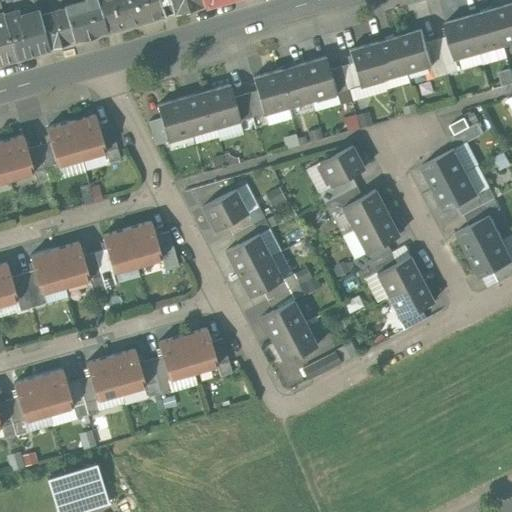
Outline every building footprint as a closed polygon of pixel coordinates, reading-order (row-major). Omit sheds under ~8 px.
[(0,0),(0,6),(2,13),(15,10),(12,0),(0,0)] [(45,0),(31,0),(37,11),(38,15),(50,11),(49,8),(45,0)] [(94,0),(78,0),(64,4),(65,7),(74,40),(104,32),(94,0)] [(129,0),(94,0),(104,32),(136,22),(129,0)] [(157,0),(129,0),(136,22),(163,15),(157,0)] [(201,0),(169,0),(172,12),(202,3),(201,0)] [(511,3),(493,9),(504,45),(511,42),(511,3)] [(50,11),(38,15),(48,47),(74,40),(65,7),(50,11)] [(493,9),(469,16),(480,52),(504,45),(493,9)] [(37,11),(17,17),(15,10),(2,13),(15,57),(48,47),(38,15),(37,11)] [(2,13),(0,14),(0,61),(15,57),(2,13)] [(469,16),(445,23),(448,36),(455,59),(480,52),(469,16)] [(422,29),(397,36),(408,73),(432,66),(422,29)] [(397,36),(373,43),(384,80),(408,73),(397,36)] [(455,59),(448,36),(437,39),(447,74),(458,70),(455,59)] [(373,43),(349,50),(359,86),(359,87),(384,80),(373,43)] [(326,57),(301,64),(311,100),(336,93),(329,70),(326,57)] [(301,64),(277,71),(288,107),(311,100),(301,64)] [(352,64),(341,67),(347,89),(359,86),(352,64)] [(341,67),(329,70),(336,93),(347,90),(347,89),(341,67)] [(277,71),(253,78),(256,91),(263,114),(288,107),(277,71)] [(230,84),(205,91),(215,128),(240,121),(233,98),(230,84)] [(205,91),(181,98),(192,134),(215,128),(205,91)] [(256,91),(245,94),(251,117),(263,114),(256,91)] [(245,94),(233,98),(240,121),(251,117),(245,94)] [(181,98),(157,105),(160,118),(167,141),(192,134),(181,98)] [(95,115),(70,122),(81,158),(105,151),(95,115)] [(160,118),(149,122),(155,145),(167,141),(160,118)] [(464,118),(450,125),(455,135),(469,127),(464,118)] [(70,122),(46,129),(50,143),(56,165),(81,158),(70,122)] [(110,125),(100,129),(109,163),(120,160),(110,125)] [(23,135),(0,141),(0,148),(9,179),(33,172),(27,149),(23,135)] [(50,143),(38,146),(48,181),(60,177),(56,165),(50,143)] [(351,145),(318,163),(330,186),(351,175),(364,168),(351,145)] [(38,146),(27,149),(33,172),(37,184),(48,181),(38,146)] [(0,181),(9,179),(0,148),(0,181)] [(466,171),(455,149),(421,166),(433,189),(466,171)] [(466,171),(433,189),(445,211),(457,205),(478,194),(466,171)] [(330,186),(319,192),(324,203),(356,186),(351,175),(330,186)] [(356,186),(324,203),(330,213),(341,207),(361,197),(356,186)] [(478,194),(457,205),(463,215),(494,199),(489,188),(478,194)] [(235,189),(201,207),(214,230),(226,224),(247,213),(235,189)] [(361,197),(341,207),(353,230),(386,212),(375,190),(361,197)] [(494,199),(463,215),(469,226),(489,215),(500,210),(494,199)] [(386,212),(353,230),(365,253),(385,242),(398,235),(386,212)] [(247,213),(226,224),(232,234),(253,223),(248,213),(247,213)] [(469,226),(456,233),(468,255),(501,238),(489,215),(469,226)] [(253,223),(232,234),(237,245),(258,234),(269,228),(264,218),(253,223)] [(151,221),(126,228),(136,265),(161,258),(155,236),(151,221)] [(126,228),(101,235),(105,250),(112,272),(136,265),(126,228)] [(168,232),(155,236),(161,258),(164,270),(178,266),(168,232)] [(237,245),(225,252),(237,274),(270,257),(258,234),(237,245)] [(511,258),(501,238),(468,255),(479,278),(492,271),(511,260),(511,258)] [(78,242),(54,249),(64,285),(89,278),(83,256),(78,242)] [(365,253),(353,259),(359,269),(390,253),(391,252),(385,242),(365,253)] [(54,249),(29,256),(33,270),(40,292),(64,285),(54,249)] [(105,250),(94,253),(104,287),(115,284),(112,272),(105,250)] [(94,253),(83,256),(89,278),(92,291),(104,287),(94,253)] [(390,253),(359,269),(364,280),(376,274),(396,263),(390,253)] [(396,263),(376,274),(388,296),(421,279),(409,256),(396,263)] [(270,257),(237,274),(248,297),(262,290),(282,279),(270,257)] [(511,260),(492,271),(498,282),(511,274),(511,260)] [(6,263),(0,264),(0,303),(17,299),(10,277),(6,263)] [(33,270),(22,273),(31,307),(32,307),(43,304),(40,292),(33,270)] [(22,273),(10,277),(17,299),(20,310),(31,307),(22,273)] [(282,279),(262,290),(267,300),(299,284),(293,273),(282,279)] [(421,279),(388,296),(399,319),(420,308),(433,301),(421,279)] [(293,300),(259,318),(271,341),(305,323),(293,300)] [(399,319),(404,330),(425,319),(420,308),(399,319)] [(305,323),(271,341),(283,363),(317,346),(305,323)] [(206,328),(182,335),(192,372),(217,364),(210,342),(206,328)] [(182,335),(157,342),(161,356),(168,379),(192,372),(182,335)] [(232,374),(222,339),(210,342),(217,364),(220,377),(232,374)] [(134,349),(110,356),(120,392),(145,385),(138,363),(134,349)] [(335,352),(303,369),(308,379),(340,363),(335,352)] [(110,356),(85,363),(89,377),(96,399),(120,392),(110,356)] [(161,356),(150,360),(160,394),(171,391),(168,379),(161,356)] [(160,394),(150,360),(138,363),(145,385),(148,397),(160,394)] [(62,370),(37,376),(48,413),(72,406),(66,384),(62,370)] [(37,376),(13,383),(17,398),(23,420),(48,413),(37,376)] [(89,377),(78,380),(87,415),(99,412),(96,399),(89,377)] [(78,380),(66,384),(72,406),(76,418),(87,415),(78,380)] [(17,398),(5,401),(15,436),(27,432),(23,420),(17,398)] [(15,436),(5,401),(0,402),(0,425),(0,427),(4,439),(15,436)] [(46,473),(56,511),(80,511),(108,504),(95,459),(46,473)]
